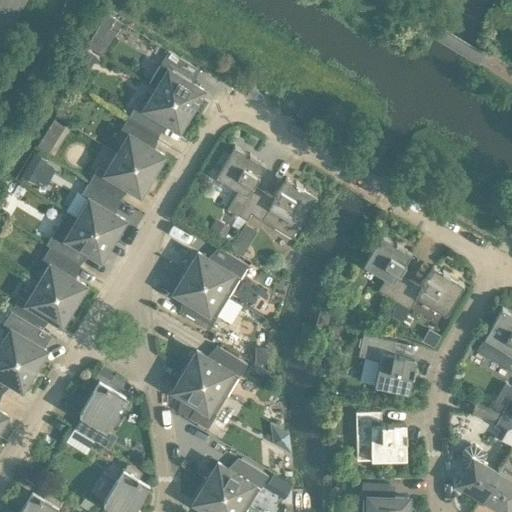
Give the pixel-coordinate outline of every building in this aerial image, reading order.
[(91,68),(98,56),(87,50),(81,62),(91,68)] [(189,79),(196,66),(169,50),(149,82),(157,87),(192,108),(204,88),(189,79)] [(165,118),(180,128),(192,108),(157,87),(146,105),(138,101),(129,115),(157,131),(165,118)] [(67,120),(72,112),(64,107),(59,114),(67,120)] [(165,153),(149,144),(157,131),(129,115),(121,129),(128,133),(117,152),(153,173),(165,153)] [(43,136),(37,145),(49,152),(54,143),(43,136)] [(250,153),(235,144),(217,174),(239,188),(228,207),(247,219),(251,212),(264,190),(254,184),(260,174),(259,173),(265,163),(257,157),(250,152),(250,153)] [(34,152),(23,172),(35,179),(46,159),(34,152)] [(125,184),(141,193),(153,173),(117,152),(106,170),(99,166),(90,180),(118,196),(125,184)] [(292,237),(318,194),(303,185),(304,185),(296,180),(296,181),(287,176),(281,186),(280,186),(274,196),(264,190),(251,212),(292,237)] [(78,217),(113,238),(125,218),(110,209),(118,196),(90,180),(82,194),(77,191),(66,210),(78,217)] [(101,258),(113,238),(78,217),(66,210),(47,243),(51,245),(78,261),(86,249),(101,258)] [(224,235),(230,225),(215,217),(209,227),(224,235)] [(386,277),(379,289),(398,301),(411,279),(400,272),(406,262),(412,251),(403,246),(404,245),(397,241),(396,242),(382,233),(363,263),(386,277)] [(230,247),(243,254),(249,244),(236,236),(230,247)] [(86,283),(71,274),(78,261),(51,245),(42,259),(50,263),(39,282),(74,303),(86,283)] [(214,260),(199,251),(187,270),(229,296),(240,277),(240,278),(249,264),(222,247),(214,260)] [(464,283),(450,274),(443,269),(443,270),(434,265),(428,275),(427,275),(421,285),(411,279),(398,301),(410,308),(417,296),(446,313),(464,283)] [(218,315),(217,314),(229,296),(187,270),(175,290),(190,300),(182,312),(210,329),(218,315)] [(47,314),(62,323),(74,303),(39,282),(28,300),(20,296),(12,310),(39,326),(47,314)] [(511,311),(503,306),(477,349),(511,369),(511,311)] [(321,308),(318,317),(328,320),(331,310),(321,308)] [(47,348),(31,339),(39,326),(12,310),(3,324),(10,328),(0,345),(0,347),(35,368),(47,348)] [(429,328),(424,339),(435,345),(441,334),(429,328)] [(415,367),(417,358),(405,355),(405,354),(393,352),(396,340),(364,333),(359,354),(380,359),(375,385),(410,392),(413,375),(414,376),(416,367),(415,367)] [(213,358),(197,349),(185,369),(227,394),(238,376),(239,376),(248,362),(220,345),(213,358)] [(256,345),(256,361),(268,361),(268,345),(256,345)] [(0,390),(7,379),(23,388),(35,368),(0,347),(0,390)] [(217,413),(216,412),(227,394),(185,369),(173,388),(189,398),(181,410),(208,427),(217,413)] [(126,395),(107,384),(106,386),(99,381),(80,411),(83,413),(74,426),(96,439),(104,426),(106,427),(126,395)] [(511,384),(506,381),(494,401),(505,407),(509,400),(511,394),(511,384)] [(497,419),(500,407),(476,400),(473,413),(497,419)] [(407,432),(406,422),(394,423),(394,422),(382,422),(382,410),(357,410),(358,458),(407,458),(407,441),(408,441),(407,432)] [(467,465),(457,482),(471,491),(470,492),(480,498),(481,496),(483,497),(499,471),(484,461),(484,454),(481,449),(476,445),(471,445),(466,448),(463,453),(463,458),(464,461),(467,465)] [(234,470),(218,461),(206,481),(248,506),(260,488),(269,474),(241,457),(234,470)] [(132,511),(148,486),(141,482),(142,480),(139,478),(143,472),(128,462),(104,501),(107,502),(100,511),(132,511)] [(506,511),(508,511),(511,506),(511,478),(499,471),(483,497),(485,499),(484,500),(493,506),(494,504),(506,511)] [(274,472),(265,486),(285,497),(293,484),(274,472)] [(244,511),(248,506),(206,481),(194,500),(210,510),(208,511),(244,511)] [(410,511),(411,506),(408,506),(409,496),(389,496),(390,482),(363,481),(362,496),(364,496),(363,511),(410,511)] [(54,511),(62,499),(47,490),(43,496),(40,495),(39,496),(32,492),(19,511),(54,511)]
